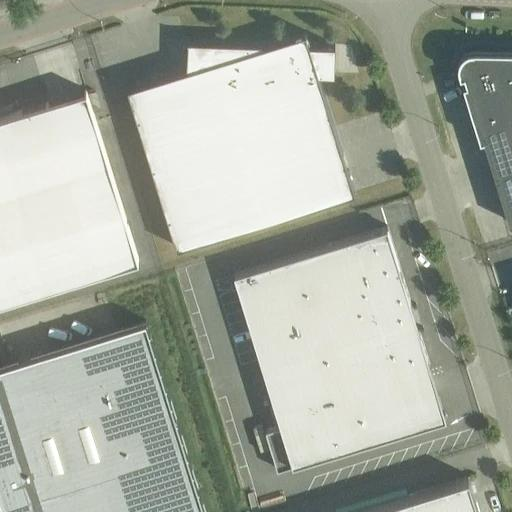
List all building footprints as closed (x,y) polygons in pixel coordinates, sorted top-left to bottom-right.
[(127,85),(177,246),(355,191),(318,72),(334,73),(335,43),(212,39),(211,68),(187,67),(127,85)] [(511,49),(477,49),(474,48),(470,49),(467,50),(464,52),(462,55),(460,58),(459,62),(459,65),(460,69),(462,73),(463,72),(466,81),(464,82),(481,136),(483,136),(509,221),(511,220),(511,49)] [(0,300),(138,258),(86,88),(0,115),(0,300)] [(234,271),(280,424),(265,428),(277,467),(445,416),(387,225),(234,271)] [(206,511),(146,318),(0,363),(0,497),(4,511),(206,511)] [(479,511),(468,475),(346,511),(479,511)]
